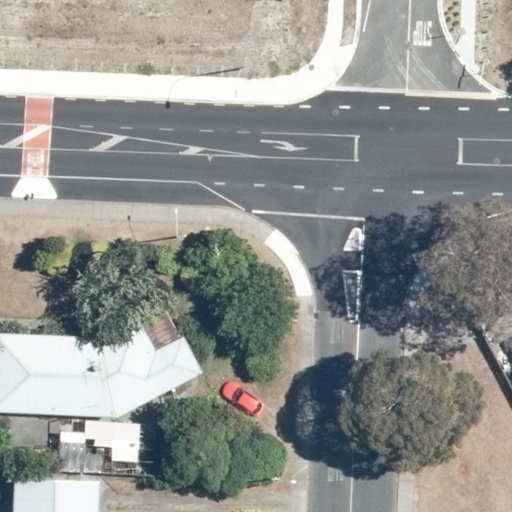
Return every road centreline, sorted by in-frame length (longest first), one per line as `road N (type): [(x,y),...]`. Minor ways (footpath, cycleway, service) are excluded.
road 1 (tertiary): [(379,153),(0,140)]
road 2 (residential): [(350,511),(363,213),(379,153)]
road 3 (residential): [(379,153),(396,99),(399,0)]
road 4 (tertiary): [(511,158),(379,153)]
